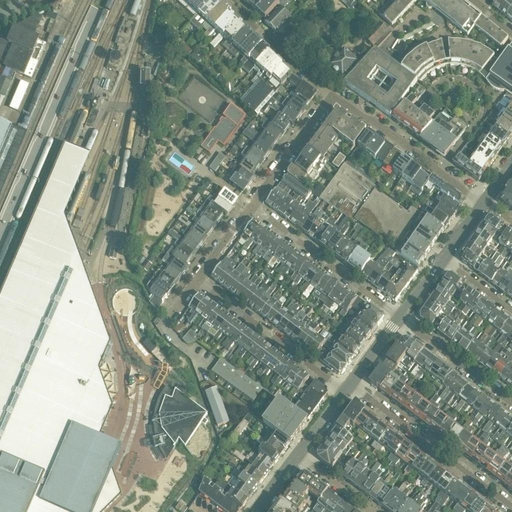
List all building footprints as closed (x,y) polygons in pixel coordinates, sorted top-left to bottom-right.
[(54,0),(50,6),(54,9),(60,0),(54,0)] [(180,0),(178,2),(195,18),(198,14),(211,0),(180,0)] [(199,31),(202,28),(221,7),(213,0),(211,0),(198,14),(195,18),(190,23),(199,31)] [(251,8),(257,13),(268,0),(253,0),(249,6),(251,8)] [(265,20),(277,7),(283,0),(277,0),(276,2),(273,0),(268,0),(257,13),(265,20)] [(283,0),(277,7),(279,8),(265,23),(276,34),(290,19),(282,11),(291,0),(283,0)] [(405,0),(392,0),(392,1),(405,13),(412,6),(405,0)] [(468,37),(474,28),(482,18),(481,17),(481,18),(471,10),(471,9),(460,1),(459,0),(422,0),(423,1),(427,4),(426,6),(426,8),(429,10),(431,9),(432,8),(436,11),(440,15),(466,35),(467,36),(468,37)] [(496,0),(492,6),(499,12),(508,0),(496,0)] [(508,0),(499,12),(506,17),(511,8),(511,1),(510,0),(508,0)] [(392,1),(386,7),(399,20),(405,13),(392,1)] [(88,44),(103,10),(92,5),(77,39),(88,44)] [(207,39),(215,30),(229,15),(221,7),(202,28),(207,32),(203,36),(207,39)] [(399,20),(386,7),(379,15),(392,27),(399,20)] [(49,35),(58,15),(46,10),(42,19),(49,22),(44,33),(49,35)] [(215,47),(223,38),(238,22),(229,15),(215,30),(220,35),(212,44),(215,47)] [(106,70),(120,74),(124,65),(138,23),(135,22),(125,18),(118,35),(113,48),(106,70)] [(482,18),(474,28),(487,38),(495,29),(482,18)] [(437,26),(430,21),(430,22),(429,23),(428,24),(421,28),(406,36),(404,37),(402,40),(400,42),(403,44),(406,47),(407,45),(409,44),(410,43),(428,33),(432,31),(434,29),(435,28),(437,26)] [(224,48),(227,51),(246,30),(238,22),(223,38),(227,41),(223,46),(224,48)] [(380,24),(379,24),(364,40),(373,47),(388,31),(380,24)] [(508,39),(495,29),(487,38),(500,49),(508,39)] [(235,58),(240,53),(254,38),(246,30),(227,51),(235,58)] [(9,73),(10,71),(15,73),(24,77),(24,76),(31,79),(45,46),(15,32),(13,32),(0,39),(0,61),(7,64),(5,69),(8,70),(7,72),(9,73)] [(392,50),(398,41),(394,38),(390,35),(375,51),(344,85),(372,105),(390,118),(417,81),(402,70),(401,70),(400,69),(413,52),(411,50),(408,48),(402,57),(395,65),(385,58),(392,50)] [(244,66),(249,61),(263,45),(254,38),(240,53),(245,58),(241,63),(244,66)] [(286,38),(281,43),(280,44),(286,50),(287,49),(292,43),(286,38)] [(433,46),(426,49),(436,69),(438,68),(441,67),(443,67),(446,66),(442,42),(440,43),(439,44),(433,46)] [(458,66),(460,66),(465,44),(458,43),(451,43),(450,42),(449,42),(448,42),(449,51),(450,66),(453,66),(456,66),(458,66)] [(167,45),(162,44),(162,45),(158,55),(159,56),(163,57),(167,45)] [(468,68),(470,69),(477,55),(475,55),(478,47),(471,45),(465,44),(460,66),(463,67),(466,67),(468,68)] [(493,58),(480,75),(481,76),(483,78),(484,79),(486,81),(487,82),(488,84),(489,85),(490,86),(491,88),(492,89),(494,90),(495,90),(495,91),(497,91),(499,92),(500,92),(502,92),(503,92),(504,92),(507,94),(511,97),(511,44),(499,62),(493,58)] [(249,75),(253,70),(269,53),(270,52),(263,45),(249,61),(250,59),(254,62),(245,72),(249,75)] [(188,56),(188,55),(192,52),(185,46),(181,50),(188,56)] [(419,62),(418,63),(427,75),(429,73),(432,72),(433,71),(436,69),(426,49),(420,52),(414,56),(419,62)] [(477,55),(470,69),(473,70),(475,72),(477,73),(480,75),(493,58),(494,57),(488,53),(482,49),(479,56),(477,55)] [(344,51),(329,66),(328,67),(329,68),(329,67),(342,79),(342,80),(343,80),(361,60),(359,58),(360,57),(359,57),(358,57),(355,54),(352,57),(345,51),(345,50),(344,50),(344,51)] [(251,82),(254,85),(277,61),(276,60),(274,58),(269,53),(253,70),(258,75),(251,82)] [(402,69),(402,70),(417,81),(420,83),(422,80),(424,78),(426,77),(427,75),(418,63),(416,65),(411,59),(406,64),(402,69)] [(240,101),(247,107),(284,67),(277,61),(254,85),(240,101)] [(266,105),(272,99),(276,94),(278,92),(282,88),(283,86),(292,77),(293,76),(284,67),(247,107),(257,116),(261,111),(266,105)] [(141,74),(140,90),(142,90),(143,90),(144,90),(151,90),(151,74),(144,74),(141,74)] [(292,77),(283,86),(287,89),(290,85),(295,89),(292,93),(296,96),(309,105),(317,95),(303,85),(292,77)] [(0,95),(4,97),(5,98),(5,97),(8,91),(8,90),(11,83),(11,84),(11,83),(10,82),(10,83),(2,79),(1,79),(1,80),(0,83),(0,95)] [(21,84),(11,109),(18,112),(24,95),(25,96),(25,95),(26,92),(27,92),(27,91),(26,91),(28,86),(21,84)] [(228,84),(224,87),(232,94),(235,90),(228,84)] [(419,138),(420,139),(432,126),(428,123),(436,114),(427,106),(425,108),(424,108),(418,115),(410,109),(417,102),(416,101),(424,91),(420,88),(412,97),(392,119),(397,123),(397,124),(399,125),(401,125),(403,127),(403,128),(405,129),(406,129),(416,136),(416,137),(418,138),(419,138)] [(290,96),(288,99),(305,111),(309,105),(296,96),(292,93),(289,96),(290,96)] [(274,111),(294,126),(300,118),(287,109),(284,112),(274,105),(276,102),(275,101),(272,99),(266,105),(269,107),(274,111)] [(287,109),(300,118),(305,111),(288,99),(287,99),(282,106),(287,109)] [(103,102),(99,100),(97,104),(95,104),(94,105),(93,107),(92,108),(92,110),(93,112),(94,113),(96,114),(97,114),(99,114),(100,113),(102,112),(102,111),(102,109),(102,107),(101,106),(103,102)] [(168,105),(168,108),(167,108),(167,109),(164,109),(165,114),(168,114),(176,113),(175,107),(174,108),(174,105),(168,105)] [(266,105),(261,111),(264,113),(264,114),(269,107),(266,105)] [(218,143),(224,147),(246,116),(234,108),(231,106),(208,138),(214,142),(215,141),(218,143)] [(336,109),(325,124),(340,135),(338,137),(353,148),(366,131),(336,109)] [(446,109),(432,126),(420,139),(420,140),(434,150),(435,150),(444,157),(467,128),(446,109)] [(503,110),(501,113),(497,118),(511,129),(511,116),(506,112),(503,109),(503,110)] [(276,117),(274,121),(287,130),(290,126),(292,128),(294,126),(274,111),(272,114),(276,117)] [(485,122),(494,129),(509,140),(511,135),(511,129),(497,118),(491,114),(485,122)] [(260,122),(264,124),(282,137),(287,130),(274,121),(271,124),(263,118),(260,122)] [(0,156),(2,152),(3,151),(5,144),(6,145),(6,143),(8,137),(9,137),(9,136),(12,130),(13,128),(12,128),(10,127),(6,126),(6,125),(4,124),(0,122),(0,156)] [(250,124),(245,132),(272,151),(277,144),(264,134),(261,138),(252,131),(250,133),(249,132),(253,126),(250,124)] [(266,131),(264,134),(277,144),(282,137),(264,124),(261,128),(266,131)] [(325,124),(320,132),(334,143),(338,137),(340,135),(325,124)] [(0,200),(28,135),(20,131),(17,130),(13,128),(12,130),(9,136),(9,137),(8,137),(6,143),(6,145),(5,144),(3,151),(2,152),(0,156),(0,200)] [(494,129),(488,138),(503,149),(509,140),(494,129)] [(256,145),(254,148),(267,158),(272,151),(245,132),(243,135),(256,145)] [(320,132),(314,140),(328,150),(334,143),(320,132)] [(357,148),(366,154),(378,139),(369,133),(357,148)] [(240,138),(235,145),(240,149),(245,142),(240,138)] [(488,138),(481,147),(496,158),(503,149),(488,138)] [(375,161),(376,160),(386,145),(378,139),(366,154),(375,161)] [(314,140),(307,149),(321,160),(328,150),(314,140)] [(376,160),(384,166),(394,151),(386,145),(376,160)] [(66,146),(40,208),(49,212),(55,215),(60,217),(64,219),(69,208),(91,157),(86,155),(84,154),(75,150),(71,148),(66,146)] [(481,147),(475,155),(490,166),(496,158),(481,147)] [(246,148),(244,151),(262,164),(267,158),(254,148),(251,152),(246,148)] [(307,149),(299,160),(313,170),(318,174),(326,164),(321,160),(307,149)] [(246,159),(244,162),(257,171),(262,164),(244,151),(241,155),(246,159)] [(384,166),(393,173),(403,158),(394,151),(384,166)] [(224,160),(225,159),(224,159),(225,158),(220,154),(216,159),(210,169),(215,173),(217,170),(223,162),(224,160)] [(332,165),(338,169),(346,159),(340,155),(332,165)] [(475,155),(469,164),(484,174),(490,166),(475,155)] [(484,174),(469,164),(466,161),(459,156),(453,164),(477,182),(478,181),(479,181),(480,181),(484,174)] [(393,173),(402,180),(413,164),(403,158),(393,173)] [(313,182),(320,187),(321,188),(323,186),(320,184),(321,183),(310,174),(313,170),(299,160),(293,168),(313,182)] [(346,164),(354,170),(357,166),(348,160),(346,164)] [(140,163),(136,162),(130,194),(134,194),(139,195),(143,163),(140,163)] [(236,163),(233,166),(254,180),(256,178),(253,176),(257,171),(244,162),(240,166),(236,163)] [(346,218),(349,220),(353,223),(355,220),(397,251),(395,254),(418,270),(444,232),(429,222),(411,209),(409,212),(408,214),(376,191),(377,189),(377,188),(371,184),(363,178),(354,171),(344,164),(338,173),(339,173),(325,191),(320,198),(330,206),(332,208),(346,218)] [(406,183),(412,187),(422,172),(418,168),(416,167),(413,165),(413,164),(402,180),(398,185),(402,188),(406,183)] [(233,170),(231,174),(249,187),(254,180),(233,166),(231,165),(229,167),(231,169),(233,170)] [(313,182),(293,168),(281,183),(300,197),(306,201),(311,194),(301,186),(304,181),(310,186),(313,182)] [(354,171),(363,178),(365,174),(356,168),(354,171)] [(418,199),(423,192),(433,179),(432,179),(429,177),(429,176),(427,175),(422,172),(412,187),(419,191),(415,197),(418,199)] [(249,187),(231,174),(226,181),(244,194),(249,187)] [(365,174),(363,178),(371,184),(373,180),(365,174)] [(438,193),(439,194),(441,195),(446,188),(433,179),(423,192),(430,197),(433,192),(437,195),(438,193)] [(209,180),(203,187),(207,190),(212,183),(209,181),(209,180)] [(511,183),(501,198),(502,203),(511,210),(511,183)] [(272,209),(286,189),(280,185),(266,204),(272,209)] [(203,187),(198,194),(201,196),(202,197),(207,190),(203,187)] [(222,196),(219,199),(233,209),(238,202),(218,187),(215,191),(222,196)] [(314,196),(318,199),(319,199),(320,198),(325,191),(321,188),(320,187),(314,196)] [(441,195),(460,209),(464,204),(464,203),(463,201),(446,188),(441,195)] [(278,213),(289,199),(286,197),(290,191),(287,189),(286,189),(272,209),(278,213)] [(441,205),(456,216),(460,209),(441,195),(439,194),(437,197),(442,201),(439,204),(441,205)] [(284,218),(295,204),(299,198),(296,195),(291,201),(289,199),(278,213),(284,218)] [(210,197),(207,201),(228,216),(233,209),(219,199),(217,203),(210,197)] [(299,198),(295,204),(284,218),(290,222),(301,207),(299,206),(302,201),(304,203),(306,201),(300,197),(299,198)] [(302,232),(313,217),(310,215),(321,201),(319,199),(318,199),(317,199),(313,204),(296,227),(302,232)] [(226,218),(228,216),(207,201),(202,208),(220,221),(223,217),(226,218)] [(426,207),(450,223),(456,216),(441,205),(438,210),(426,201),(423,204),(426,207)] [(296,227),(313,204),(309,202),(306,207),(303,205),(301,207),(290,222),(296,227)] [(429,222),(444,232),(450,223),(426,207),(423,211),(432,217),(429,222)] [(60,217),(55,215),(49,212),(45,211),(40,208),(0,301),(0,511),(103,511),(120,495),(112,471),(122,448),(110,443),(99,438),(112,408),(98,371),(110,344),(80,263),(76,251),(71,238),(67,226),(64,219),(60,217)] [(192,221),(197,225),(210,234),(215,227),(193,211),(188,208),(186,211),(193,215),(192,216),(194,218),(192,221)] [(195,209),(193,211),(215,227),(220,221),(202,208),(199,212),(197,210),(195,208),(194,209),(195,209)] [(308,236),(325,212),(322,210),(315,219),(313,217),(302,232),(308,236)] [(314,241),(324,226),(322,224),(329,215),(325,212),(308,236),(314,241)] [(178,222),(187,228),(205,241),(210,234),(197,225),(194,228),(181,218),(178,222)] [(327,250),(345,226),(349,220),(346,218),(338,229),(334,226),(320,245),(327,250)] [(503,238),(508,230),(492,218),(487,219),(483,225),(503,238)] [(320,245),(334,226),(337,222),(334,219),(327,228),(324,226),(314,241),(320,245)] [(246,244),(260,225),(254,220),(243,235),(240,239),(246,244)] [(255,244),(266,230),(260,225),(246,244),(244,247),(247,250),(249,248),(253,243),(255,244)] [(334,256),(341,261),(358,239),(359,237),(364,231),(357,225),(353,230),(356,233),(348,244),(345,241),(334,256)] [(483,225),(478,232),(492,241),(498,245),(499,244),(503,238),(483,225)] [(349,228),(345,226),(327,250),(334,256),(345,241),(341,239),(345,234),(345,233),(349,228)] [(182,234),(187,238),(200,248),(205,241),(187,228),(185,232),(182,234)] [(256,256),(272,234),(266,230),(255,244),(258,246),(254,252),(254,251),(252,254),(256,257),(256,256)] [(493,252),(500,257),(511,240),(511,233),(508,230),(503,238),(499,244),(502,247),(499,252),(495,249),(493,252)] [(175,240),(177,242),(195,255),(200,248),(187,238),(184,242),(171,232),(168,235),(175,240)] [(474,239),(493,252),(495,249),(489,245),(492,241),(478,232),(474,239)] [(267,254),(279,239),(272,234),(256,256),(260,259),(265,252),(267,254)] [(268,266),(285,244),(279,239),(267,254),(270,256),(266,261),(264,263),(268,266)] [(365,244),(358,239),(341,261),(348,266),(364,245),(365,244)] [(491,255),(493,252),(474,239),(469,246),(482,255),(485,251),(491,255)] [(511,240),(500,257),(503,260),(509,252),(511,253),(511,240)] [(179,249),(177,252),(190,262),(195,255),(177,242),(174,245),(179,249)] [(280,263),(291,248),(285,244),(268,266),(272,268),(274,266),(273,266),(277,261),(280,263)] [(361,276),(371,263),(372,262),(363,256),(369,249),(364,245),(348,266),(361,276)] [(469,246),(464,252),(484,266),(486,263),(480,258),(482,255),(469,246)] [(280,275),(297,253),(291,248),(280,263),(282,265),(277,272),(280,275)] [(119,251),(111,249),(109,260),(116,261),(119,251)] [(169,252),(167,256),(187,271),(189,268),(187,266),(190,262),(177,252),(172,249),(169,252)] [(361,276),(369,282),(384,261),(390,253),(388,251),(383,257),(382,257),(375,266),(371,263),(361,276)] [(400,273),(395,279),(407,287),(412,281),(416,275),(416,276),(417,273),(406,265),(403,269),(402,268),(402,267),(392,259),(395,254),(392,251),(390,253),(384,261),(392,267),(396,269),(400,273)] [(462,262),(478,274),(484,266),(464,252),(461,257),(462,262)] [(478,274),(485,279),(500,257),(493,252),(491,255),(491,256),(494,258),(491,263),(487,260),(486,263),(484,266),(478,274)] [(292,272),(303,257),(297,253),(280,275),(284,278),(286,275),(285,275),(289,270),(292,272)] [(148,262),(151,265),(156,258),(153,256),(148,262)] [(170,266),(169,268),(182,278),(187,271),(167,256),(163,261),(170,266)] [(294,282),(309,262),(303,257),(292,272),(294,274),(291,279),(294,282)] [(485,279),(491,284),(501,271),(498,268),(503,260),(500,257),(485,279)] [(211,278),(217,283),(231,263),(226,259),(211,278)] [(369,282),(377,288),(387,275),(383,272),(387,267),(388,268),(387,269),(390,271),(392,267),(384,261),(369,282)] [(151,265),(148,262),(143,270),(146,272),(151,265)] [(304,282),(315,267),(309,262),(294,282),(298,284),(301,279),(304,282)] [(217,283),(223,287),(234,273),(231,271),(235,266),(232,263),(231,263),(217,283)] [(491,284),(498,289),(511,269),(511,266),(510,265),(507,269),(508,269),(505,273),(501,271),(491,284)] [(304,293),(321,271),(315,267),(304,282),(307,283),(303,289),(302,288),(301,291),(304,293)] [(162,268),(159,271),(177,284),(182,278),(169,268),(166,271),(162,268)] [(223,287),(229,292),(246,270),(243,268),(242,268),(237,275),(234,273),(223,287)] [(384,294),(395,279),(400,273),(396,269),(390,277),(387,275),(377,288),(384,294)] [(511,269),(498,289),(505,294),(511,284),(511,278),(511,277),(511,269)] [(229,292),(235,296),(246,282),(249,277),(247,276),(247,275),(248,275),(249,273),(246,270),(229,292)] [(159,271),(154,278),(172,291),(177,284),(159,271)] [(316,291),(327,276),(321,271),(304,293),(303,295),(306,298),(313,288),(316,291)] [(318,302),(333,281),(327,276),(316,291),(319,293),(315,298),(313,300),(317,303),(318,302)] [(463,296),(468,289),(452,276),(447,277),(444,282),(463,296)] [(235,296),(242,302),(258,279),(255,277),(253,279),(249,284),(246,282),(235,296)] [(152,296),(155,298),(162,304),(172,291),(154,278),(146,288),(148,290),(149,291),(149,292),(152,294),(152,295),(152,296)] [(242,302),(247,306),(258,291),(256,289),(261,282),(258,279),(242,302)] [(395,279),(384,294),(395,303),(407,287),(395,279)] [(328,300),(339,285),(333,281),(318,302),(321,304),(326,298),(328,300)] [(454,295),(460,300),(463,296),(444,282),(438,289),(451,299),(454,295)] [(269,289),(264,285),(259,292),(258,291),(247,306),(253,310),(269,289)] [(327,314),(329,310),(345,290),(339,285),(328,300),(324,306),(321,310),(327,314)] [(253,310),(260,315),(271,301),(268,299),(276,289),(274,288),(272,286),(253,310)] [(438,289),(433,297),(452,311),(455,307),(449,302),(451,299),(438,289)] [(458,312),(462,314),(476,295),(468,289),(463,296),(460,300),(459,302),(462,305),(458,312)] [(340,309),(351,294),(345,290),(329,310),(333,313),(338,307),(340,309)] [(187,319),(190,321),(206,299),(199,294),(189,309),(192,312),(187,319)] [(344,318),(352,307),(358,299),(351,294),(340,309),(343,311),(340,315),(344,318)] [(476,295),(462,314),(465,317),(469,310),(473,313),(483,300),(476,295)] [(260,315),(266,320),(282,298),(278,296),(277,298),(274,296),(271,301),(260,315)] [(433,297),(428,304),(441,313),(442,312),(445,313),(444,314),(448,317),(450,314),(452,311),(433,297)] [(162,304),(155,298),(150,303),(150,304),(158,310),(162,304)] [(266,320),(272,324),(283,310),(280,308),(285,301),(282,298),(266,320)] [(196,326),(201,319),(212,304),(206,299),(190,321),(187,324),(190,326),(192,323),(196,326)] [(362,314),(367,306),(358,299),(352,307),(362,314)] [(470,324),(471,325),(473,327),(490,305),(483,300),(473,313),(476,316),(470,324)] [(278,329),(295,306),(296,305),(292,302),(285,312),(283,310),(272,324),(278,329)] [(199,327),(201,329),(217,308),(212,304),(201,319),(204,321),(199,327)] [(428,304),(423,311),(443,325),(445,321),(439,316),(441,313),(428,304)] [(473,327),(474,327),(477,329),(483,321),(487,323),(496,310),(490,305),(473,327)] [(278,329),(283,333),(299,313),(296,311),(299,308),(295,306),(278,329)] [(362,315),(378,327),(382,321),(382,320),(382,317),(367,306),(362,314),(362,315)] [(210,326),(213,328),(224,313),(217,308),(201,329),(205,332),(210,326)] [(318,314),(321,317),(323,319),(326,315),(327,314),(321,310),(318,314)] [(485,335),(487,337),(503,315),(496,310),(487,323),(490,326),(483,334),(485,335)] [(421,320),(438,332),(443,325),(423,311),(421,315),(420,315),(421,320)] [(438,332),(445,338),(459,318),(462,314),(458,312),(457,311),(453,316),(450,314),(448,317),(445,321),(443,325),(438,332)] [(209,337),(213,340),(230,317),(224,313),(213,328),(216,330),(213,334),(212,334),(209,337)] [(283,333),(290,338),(305,318),(299,313),(283,333)] [(323,319),(324,319),(330,323),(332,319),(326,315),(323,319)] [(362,315),(356,323),(372,335),(378,327),(362,315)] [(487,337),(488,337),(490,339),(496,331),(500,334),(510,321),(503,315),(487,337)] [(222,334),(225,337),(236,322),(230,317),(213,340),(217,342),(218,340),(222,334)] [(290,338),(296,343),(311,322),(305,318),(290,338)] [(445,338),(451,343),(461,330),(457,327),(462,320),(459,318),(445,338)] [(349,324),(346,328),(366,342),(372,335),(356,323),(352,320),(349,324)] [(498,345),(500,347),(502,344),(511,331),(511,322),(510,321),(500,334),(503,336),(497,344),(498,345)] [(222,346),(226,349),(242,327),(236,322),(225,337),(228,339),(224,344),(222,346)] [(296,343),(302,348),(317,328),(319,326),(315,324),(314,325),(311,322),(296,343)] [(451,343),(459,348),(474,327),(473,327),(471,325),(465,333),(461,330),(451,343)] [(234,344),(237,346),(248,331),(242,327),(226,349),(229,351),(234,344)] [(459,348),(466,354),(475,341),(472,338),(477,330),(477,329),(474,327),(459,348)] [(302,348),(308,352),(319,338),(317,336),(321,330),(317,328),(302,348)] [(340,336),(344,339),(360,351),(366,342),(346,328),(340,336)] [(321,348),(323,345),(325,342),(323,340),(329,333),(325,330),(319,338),(308,352),(314,357),(321,348)] [(248,331),(237,346),(240,348),(234,356),(237,358),(254,336),(248,331)] [(509,341),(511,343),(511,331),(502,344),(505,347),(509,341)] [(190,334),(184,341),(188,345),(189,345),(196,342),(190,334)] [(466,354),(472,359),(488,337),(487,337),(485,335),(479,343),(475,341),(466,354)] [(246,353),(249,355),(260,341),(254,336),(237,358),(241,360),(246,353)] [(329,341),(353,360),(360,351),(344,339),(341,343),(333,337),(329,341)] [(472,359),(479,364),(489,351),(485,348),(491,340),(490,339),(488,337),(472,359)] [(408,357),(416,346),(407,339),(402,340),(397,347),(408,355),(407,356),(408,357)] [(334,351),(331,356),(347,368),(353,360),(329,341),(327,340),(325,342),(323,345),(330,351),(332,349),(334,351)] [(251,368),(251,367),(267,346),(260,341),(249,355),(252,358),(248,363),(247,365),(251,368)] [(479,364),(486,369),(502,348),(500,347),(498,345),(492,353),(489,351),(479,364)] [(259,363),(262,365),(273,350),(267,346),(251,367),(254,369),(259,363)] [(407,374),(415,364),(423,352),(416,346),(408,357),(407,356),(403,361),(409,365),(408,366),(409,367),(407,370),(400,365),(398,368),(407,374)] [(397,369),(398,368),(400,365),(403,361),(407,356),(408,355),(397,347),(387,362),(397,369)] [(314,357),(323,364),(330,355),(321,348),(314,357)] [(486,369),(492,374),(502,361),(499,358),(502,354),(505,356),(508,353),(507,351),(502,348),(486,369)] [(260,378),(264,374),(278,354),(273,350),(262,365),(264,367),(261,372),(260,371),(257,375),(257,376),(260,378)] [(410,377),(414,380),(431,357),(423,352),(415,364),(418,366),(410,377)] [(492,374),(499,379),(511,361),(511,355),(510,354),(508,353),(505,356),(508,359),(505,363),(502,361),(492,374)] [(270,371),(273,373),(284,359),(278,354),(264,374),(267,376),(270,371)] [(330,355),(323,364),(339,375),(342,375),(347,368),(331,356),(330,355)] [(426,372),(429,375),(438,363),(431,357),(414,380),(418,383),(426,372)] [(274,385),(290,363),(284,359),(273,373),(276,376),(271,383),(274,385)] [(211,372),(253,402),(262,389),(246,378),(244,376),(237,371),(231,367),(225,363),(220,360),(211,372)] [(511,361),(499,379),(506,384),(511,375),(511,361)] [(395,371),(397,369),(387,362),(371,383),(371,386),(377,390),(378,389),(380,392),(391,377),(395,371)] [(283,380),(285,383),(296,368),(290,363),(274,385),(274,386),(277,388),(283,380)] [(432,379),(435,381),(445,368),(438,363),(429,375),(433,378),(432,379)] [(137,364),(130,366),(134,376),(141,374),(137,364)] [(303,373),(296,368),(285,383),(289,385),(284,392),(287,394),(292,387),(303,373)] [(439,383),(443,386),(452,374),(445,368),(435,381),(428,390),(432,393),(439,383)] [(381,392),(381,393),(384,395),(385,395),(389,398),(403,378),(404,377),(395,371),(391,377),(380,392),(381,392)] [(289,397),(292,400),(293,400),(294,399),(296,395),(299,392),(302,389),(304,385),(306,382),(309,378),(303,373),(292,387),(295,389),(289,397)] [(440,399),(444,402),(461,380),(452,374),(443,386),(442,387),(446,390),(440,399)] [(396,404),(407,390),(403,387),(407,381),(403,378),(389,398),(392,401),(393,402),(395,404),(396,404)] [(459,400),(459,399),(469,386),(461,380),(444,402),(448,405),(455,396),(459,400)] [(304,385),(323,400),(328,394),(327,391),(315,382),(312,386),(306,382),(304,385)] [(299,392),(319,407),(323,400),(304,385),(302,389),(299,392)] [(455,410),(456,411),(459,414),(462,410),(462,409),(476,391),(469,386),(459,399),(462,401),(457,407),(455,410)] [(207,415),(176,392),(175,391),(174,395),(167,387),(165,389),(163,392),(162,394),(160,397),(159,400),(158,403),(157,406),(156,409),(155,412),(155,413),(154,416),(154,419),(154,423),(154,426),(154,429),(154,433),(154,436),(155,439),(152,440),(155,449),(158,448),(160,451),(162,455),(165,459),(172,447),(174,449),(172,451),(173,451),(174,449),(179,441),(185,449),(201,424),(205,426),(208,422),(204,420),(207,415)] [(206,393),(218,427),(229,423),(225,413),(224,408),(219,395),(217,389),(206,393)] [(401,408),(405,410),(418,392),(415,389),(412,393),(407,390),(396,404),(397,405),(398,406),(400,407),(401,408)] [(413,416),(413,417),(424,402),(420,399),(424,394),(419,390),(418,392),(405,410),(409,413),(409,414),(411,416),(413,416)] [(463,411),(465,412),(469,407),(472,409),(482,396),(476,391),(462,409),(462,410),(463,411)] [(300,403),(314,413),(319,407),(299,392),(296,395),(300,398),(299,399),(299,401),(300,402),(300,403)] [(418,420),(421,423),(435,405),(437,403),(440,399),(436,395),(428,405),(424,402),(413,417),(414,417),(414,418),(416,420),(418,420)] [(475,412),(468,421),(472,424),(489,401),(482,396),(472,409),(475,412)] [(297,406),(293,411),(307,422),(314,413),(300,403),(294,399),(293,400),(291,402),(297,406)] [(472,424),(473,424),(476,426),(482,417),(486,420),(486,419),(496,406),(489,401),(472,424)] [(280,402),(263,425),(267,428),(272,431),(273,432),(290,445),(295,438),(295,439),(297,435),(305,424),(307,422),(293,411),(288,407),(281,402),(280,402)] [(356,404),(337,429),(348,436),(355,427),(366,412),(362,409),(356,404)] [(429,429),(430,429),(441,415),(436,412),(439,408),(435,405),(421,423),(425,426),(426,427),(428,429),(429,429)] [(496,406),(486,419),(489,422),(482,431),(485,434),(489,430),(493,424),(503,412),(496,406)] [(357,434),(361,437),(374,419),(370,415),(369,414),(367,413),(366,412),(355,427),(359,430),(357,434)] [(503,412),(493,424),(499,430),(509,417),(503,412)] [(434,433),(438,435),(452,416),(449,414),(448,413),(445,418),(441,415),(430,429),(430,430),(431,431),(433,432),(434,433)] [(249,414),(244,421),(249,425),(254,418),(249,414)] [(446,441),(446,442),(457,427),(453,424),(456,419),(452,416),(438,435),(442,438),(442,440),(444,441),(446,441)] [(497,443),(499,445),(511,427),(511,418),(509,417),(499,430),(503,432),(498,439),(494,436),(492,439),(497,443)] [(374,419),(361,437),(359,439),(362,441),(367,436),(371,439),(382,425),(381,424),(381,423),(378,421),(377,421),(374,419)] [(239,428),(239,429),(243,432),(249,425),(244,421),(239,428)] [(451,445),(455,448),(470,428),(473,424),(472,424),(468,421),(461,431),(457,427),(446,442),(447,442),(447,443),(449,445),(451,445)] [(371,448),(375,451),(390,431),(386,428),(386,427),(384,425),(382,425),(371,439),(375,442),(371,448)] [(509,437),(511,439),(511,427),(499,445),(502,447),(509,437)] [(269,432),(266,437),(267,439),(285,452),(290,445),(273,432),(272,431),(267,428),(266,430),(269,432)] [(462,454),(463,454),(474,440),(469,437),(472,433),(472,432),(473,430),(470,428),(455,448),(458,451),(459,452),(461,454),(462,454)] [(243,432),(239,429),(234,436),(238,439),(243,432)] [(337,429),(331,436),(357,455),(360,452),(350,444),(353,440),(348,436),(337,429)] [(383,448),(388,452),(399,437),(398,436),(397,435),(395,434),(393,433),(390,431),(375,451),(372,455),(374,457),(377,452),(379,454),(383,448)] [(471,460),(485,441),(489,436),(488,436),(487,435),(484,440),(482,438),(478,443),(474,440),(463,454),(463,455),(464,456),(466,458),(467,458),(471,460)] [(331,436),(326,443),(342,455),(345,451),(355,459),(357,455),(331,436)] [(255,440),(263,446),(280,459),(285,452),(267,439),(266,437),(263,441),(258,437),(255,440)] [(388,460),(393,464),(407,444),(403,440),(402,439),(400,438),(399,437),(388,452),(392,455),(388,460)] [(479,466),(479,467),(490,453),(485,449),(489,444),(485,441),(471,460),(475,463),(475,465),(477,466),(479,466)] [(326,443),(321,450),(332,459),(331,461),(335,464),(337,462),(342,455),(326,443)] [(400,461),(404,464),(415,450),(414,449),(414,448),(411,446),(410,446),(407,444),(393,464),(389,468),(392,471),(400,461)] [(258,453),(262,456),(275,465),(280,459),(263,446),(258,453)] [(484,470),(487,473),(506,449),(503,447),(498,452),(497,451),(494,456),(490,453),(479,467),(480,467),(480,468),(483,470),(484,470)] [(495,479),(506,465),(502,462),(505,458),(505,457),(509,452),(506,449),(487,473),(491,476),(492,477),(494,479),(495,479)] [(334,466),(344,473),(347,469),(344,467),(337,462),(335,464),(331,461),(332,459),(321,450),(318,454),(318,459),(319,459),(332,469),(334,466)] [(341,477),(348,482),(364,460),(370,453),(366,450),(357,463),(353,461),(352,462),(347,469),(344,473),(341,477)] [(405,480),(409,474),(423,456),(419,453),(419,452),(417,450),(415,450),(404,464),(408,467),(404,473),(406,474),(402,478),(405,480)] [(237,458),(240,460),(243,462),(245,459),(239,455),(236,452),(233,456),(237,458)] [(245,459),(251,463),(253,461),(269,473),(275,465),(262,456),(259,460),(252,454),(249,458),(248,456),(245,459)] [(416,474),(421,477),(432,462),(431,462),(430,460),(428,459),(427,459),(423,456),(409,474),(413,477),(416,474)] [(179,458),(177,464),(186,468),(188,461),(179,458)] [(344,467),(347,469),(352,462),(349,460),(344,467)] [(348,482),(355,487),(367,471),(364,468),(368,463),(364,460),(348,482)] [(254,466),(251,470),(264,480),(269,473),(253,461),(251,463),(254,466)] [(421,486),(424,488),(439,468),(436,466),(435,464),(433,463),(432,463),(432,462),(421,477),(425,480),(421,486)] [(229,467),(236,472),(237,471),(259,487),(264,480),(251,470),(249,468),(246,472),(240,468),(239,469),(231,463),(229,467)] [(362,492),(378,471),(381,467),(377,464),(370,473),(367,471),(355,487),(362,492)] [(500,483),(504,486),(511,474),(511,466),(511,468),(506,465),(495,479),(496,480),(497,481),(499,483),(500,483)] [(422,493),(425,495),(427,493),(428,491),(429,492),(433,486),(437,490),(448,475),(447,474),(447,473),(444,471),(443,471),(439,468),(424,488),(421,493),(422,493)] [(234,479),(239,483),(254,494),(259,487),(237,471),(236,472),(238,473),(234,479)] [(362,492),(368,497),(381,481),(377,479),(382,474),(378,471),(362,492)] [(208,472),(205,480),(208,483),(213,476),(208,472)] [(380,506),(383,508),(391,496),(395,492),(391,489),(395,484),(394,484),(400,476),(397,474),(394,479),(376,503),(380,506)] [(302,476),(295,485),(308,494),(317,483),(307,475),(302,476)] [(368,497),(376,503),(394,479),(390,475),(384,484),(381,481),(368,497)] [(437,498),(441,501),(456,481),(452,478),(452,477),(450,475),(448,475),(437,490),(441,493),(437,498)] [(242,496),(248,501),(252,496),(254,494),(239,483),(234,479),(228,486),(242,496)] [(199,494),(206,499),(215,488),(208,483),(205,480),(199,494)] [(215,488),(228,497),(243,508),(248,501),(242,496),(228,486),(225,484),(220,480),(215,488)] [(439,506),(442,508),(449,499),(454,502),(458,496),(465,488),(464,487),(463,486),(461,484),(460,484),(456,481),(441,501),(438,505),(439,506)] [(383,508),(387,511),(391,511),(397,505),(396,504),(400,497),(402,498),(403,496),(411,485),(407,482),(398,495),(395,492),(391,496),(383,508)] [(317,483),(308,494),(319,502),(328,491),(317,483)] [(295,485),(288,494),(305,506),(309,502),(305,499),(308,494),(295,485)] [(391,511),(402,511),(409,503),(405,501),(408,496),(410,495),(409,494),(415,488),(411,485),(403,496),(402,498),(400,497),(396,504),(397,505),(391,511)] [(206,499),(220,510),(228,497),(215,488),(206,499)] [(453,510),(455,511),(458,511),(471,496),(473,494),(469,491),(468,490),(466,488),(465,488),(458,496),(454,502),(458,505),(453,510)] [(328,491),(319,502),(317,505),(321,508),(317,511),(322,511),(334,496),(335,496),(333,495),(328,491)] [(402,511),(412,511),(415,508),(416,509),(426,496),(425,495),(422,493),(417,500),(412,506),(409,503),(402,511)] [(288,494),(282,503),(294,511),(300,511),(305,506),(288,494)] [(471,496),(458,511),(464,511),(465,511),(466,511),(471,511),(481,500),(480,499),(480,498),(477,496),(476,496),(473,494),(471,496)] [(335,496),(334,496),(322,511),(334,511),(342,502),(337,498),(335,496)] [(420,511),(419,511),(427,502),(426,501),(428,497),(426,496),(416,509),(415,508),(412,511),(420,511)] [(228,497),(220,510),(223,511),(239,511),(240,511),(243,508),(228,497)] [(481,500),(471,511),(485,511),(489,506),(485,503),(485,502),(483,500),(481,500)] [(345,511),(349,508),(347,506),(342,502),(334,511),(345,511)] [(294,511),(282,503),(275,511),(294,511)]
